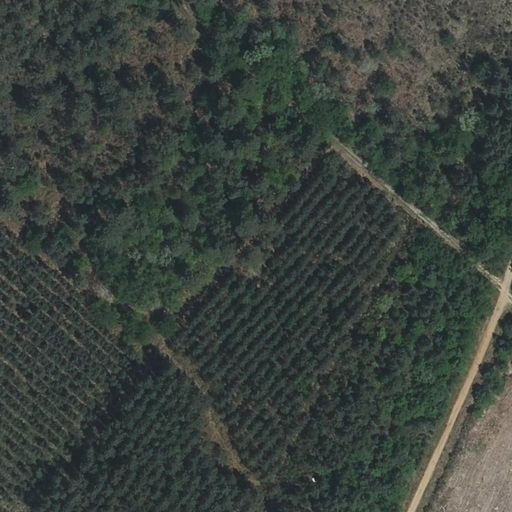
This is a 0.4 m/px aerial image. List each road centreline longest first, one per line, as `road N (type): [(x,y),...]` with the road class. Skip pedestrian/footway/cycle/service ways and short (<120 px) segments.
road 1 (track): [(511,291),(188,0)]
road 2 (track): [(417,511),(511,295)]
